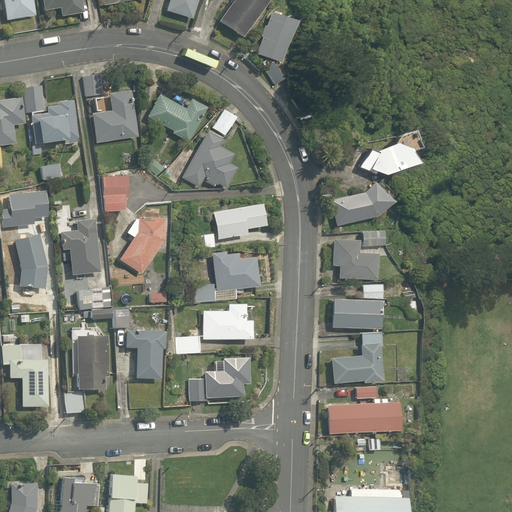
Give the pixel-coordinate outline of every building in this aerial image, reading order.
[(36,16),(33,0),(0,0),(2,0),(3,0),(6,20),(36,16)] [(84,13),(81,0),(42,0),(44,11),(60,9),(62,17),(84,13)] [(169,0),(166,12),(193,20),(198,0),(169,0)] [(239,37),(263,0),(228,0),(215,21),(239,37)] [(278,63),(292,20),(268,12),(263,26),(262,26),(257,37),(259,37),(254,54),(278,63)] [(272,85),(282,78),(270,61),(261,67),(272,85)] [(99,75),(82,77),(86,97),(103,95),(99,75)] [(45,111),(41,86),(23,89),(26,114),(45,111)] [(111,111),(91,114),(96,144),(137,137),(131,91),(108,94),(111,111)] [(185,109),(160,95),(147,117),(173,132),(172,134),(188,143),(207,108),(191,100),(185,109)] [(0,146),(16,144),(13,126),(25,124),(22,98),(0,100),(0,146)] [(47,114),(31,116),(35,145),(64,141),(65,145),(78,142),(77,138),(78,138),(72,101),(59,103),(59,106),(47,108),(47,114)] [(236,118),(223,110),(212,128),(225,136),(236,118)] [(387,140),(386,139),(368,148),(361,146),(355,166),(372,173),(373,170),(379,173),(406,159),(405,158),(417,153),(405,126),(389,133),(387,140)] [(219,147),(222,141),(207,132),(181,178),(199,188),(204,177),(208,179),(206,183),(214,187),(215,184),(217,186),(218,185),(226,189),(237,169),(229,164),(234,155),(219,147)] [(40,145),(32,147),(33,156),(42,154),(40,145)] [(33,156),(32,156),(33,163),(46,161),(45,154),(42,154),(33,156)] [(144,166),(156,176),(163,168),(151,158),(144,166)] [(58,164),(40,168),(43,181),(60,178),(58,164)] [(129,197),(128,176),(102,177),(104,196),(103,196),(104,212),(125,211),(124,197),(129,197)] [(369,180),(358,191),(327,199),(333,225),(371,215),(387,199),(369,180)] [(267,226),(263,204),(212,213),(217,240),(247,235),(246,230),(267,226)] [(0,237),(0,239),(21,237),(18,211),(0,212),(0,237)] [(141,275),(164,241),(165,219),(138,218),(138,219),(135,219),(126,233),(134,238),(118,260),(141,275)] [(100,273),(94,219),(76,221),(76,231),(60,232),(62,251),(69,250),(72,276),(100,273)] [(116,240),(124,226),(118,222),(109,236),(116,240)] [(379,229),(359,231),(360,246),(381,244),(379,229)] [(19,287),(45,290),(48,267),(39,234),(14,241),(21,269),(19,287)] [(194,249),(214,246),(213,234),(193,236),(194,249)] [(356,251),(357,239),(330,238),(329,265),(336,265),(336,277),(373,279),(375,252),(356,251)] [(13,260),(12,243),(1,243),(2,261),(13,260)] [(225,252),(212,254),(215,285),(216,291),(235,289),(259,287),(256,258),(239,260),(238,254),(226,255),(225,252)] [(360,298),(378,299),(382,298),(381,283),(359,284),(360,298)] [(213,285),(213,284),(192,286),(194,303),(215,301),(213,285)] [(215,285),(213,285),(215,301),(236,299),(235,289),(216,291),(215,285)] [(110,287),(77,291),(79,311),(111,307),(110,287)] [(123,291),(114,292),(115,305),(125,305),(123,291)] [(165,302),(165,293),(149,294),(150,303),(165,302)] [(360,298),(329,297),(329,326),(377,328),(378,299),(360,298)] [(227,311),(202,311),(202,340),(253,340),(252,321),(246,321),(246,305),(227,305),(227,311)] [(101,309),(91,310),(91,320),(102,320),(101,309)] [(129,328),(128,309),(113,309),(113,318),(114,329),(129,328)] [(29,315),(20,315),(21,323),(29,323),(29,315)] [(80,337),(77,337),(78,390),(105,390),(105,377),(108,377),(108,336),(98,336),(98,329),(80,330),(80,337)] [(162,350),(164,350),(165,332),(126,330),(125,348),(136,349),(135,379),(161,380),(162,350)] [(357,354),(328,357),(330,383),(359,379),(360,382),(379,380),(375,344),(380,344),(378,331),(358,333),(359,342),(356,342),(357,354)] [(200,353),(198,336),(175,338),(176,355),(200,353)] [(22,407),(48,407),(47,360),(41,360),(41,344),(1,346),(2,365),(9,365),(9,378),(21,379),(22,407)] [(222,371),(204,372),(204,379),(205,398),(244,397),(243,385),(250,385),(249,358),(222,359),(222,371)] [(205,401),(205,398),(204,379),(188,379),(188,402),(205,401)] [(354,398),(373,397),(372,385),(353,386),(354,398)] [(84,392),(64,393),(65,414),(86,413),(84,392)] [(369,401),(324,405),(325,433),(394,428),(392,400),(381,401),(381,397),(369,398),(369,401)] [(362,436),(362,447),(379,447),(379,435),(362,436)] [(136,477),(111,475),(107,511),(133,511),(134,503),(146,504),(147,484),(136,484),(136,477)] [(72,478),(63,478),(60,511),(85,511),(86,506),(98,507),(99,484),(84,483),(84,478),(72,477),(72,478)] [(8,511),(35,511),(37,508),(36,484),(11,484),(11,504),(8,511)] [(323,511),(400,511),(400,495),(395,495),(395,488),(348,488),(348,495),(332,495),(332,511),(324,511),(323,511)]
